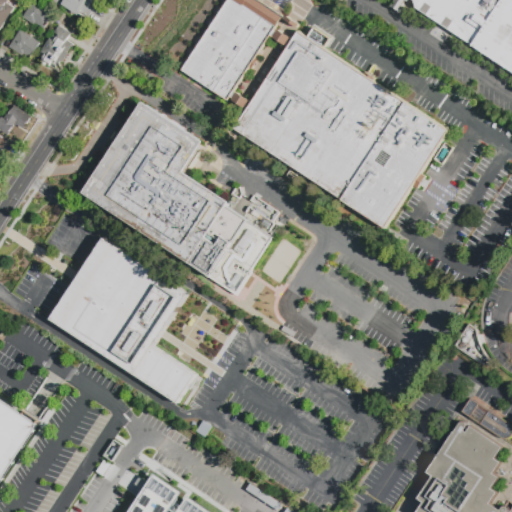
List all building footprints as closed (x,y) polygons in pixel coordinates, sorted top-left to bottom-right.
[(0,0),(10,0),(8,4),(16,9),(1,33),(0,32),(0,0)] [(97,0),(100,2),(89,19),(66,5),(63,10),(49,0),(97,0)] [(257,0),(227,0),(182,71),(229,101),(284,17),(257,0)] [(511,0),(511,73),(402,0),(511,0)] [(36,2),(56,14),(45,33),(24,21),(36,2)] [(61,29),(73,37),(69,44),(75,48),(73,48),(69,54),(70,57),(65,65),(62,65),(61,67),(62,70),(57,72),(44,64),(47,60),(42,57),(61,29)] [(42,46),(32,61),(26,57),(24,59),(10,50),(22,33),(42,46)] [(298,35),(235,131),(384,230),(448,134),(298,35)] [(141,105),(203,145),(181,174),(227,203),(225,209),(272,238),(236,298),(82,195),(141,105)] [(11,139),(0,131),(0,126),(4,120),(7,122),(16,108),(34,120),(26,133),(18,128),(11,139)] [(0,138),(9,144),(4,152),(0,149),(0,138)] [(50,320),(103,244),(186,296),(153,348),(195,377),(178,405),(50,320)] [(0,511),(0,396),(41,423),(0,486),(0,511)] [(461,415),(508,439),(511,430),(511,422),(468,400),(461,415)] [(417,511),(423,503),(417,499),(431,477),(425,473),(452,433),(453,433),(459,424),(460,423),(462,423),(464,424),(465,425),(465,426),(465,428),(463,432),(465,433),(469,427),(501,448),(493,459),(499,463),(491,475),(497,478),(490,490),(495,493),(488,505),(499,511),(501,508),(502,507),(503,507),(505,508),(506,508),(506,510),(506,511),(505,511),(417,511)] [(129,511),(154,474),(213,511),(129,511)]
